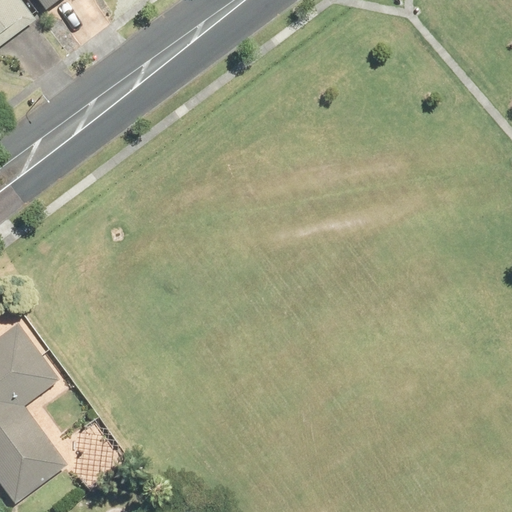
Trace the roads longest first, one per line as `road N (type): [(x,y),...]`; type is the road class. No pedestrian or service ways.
road 1 (tertiary): [(259,0),(0,213)]
road 2 (tertiary): [(0,156),(220,0)]
